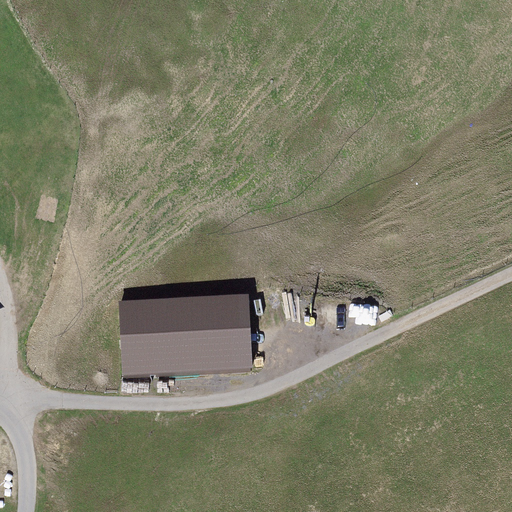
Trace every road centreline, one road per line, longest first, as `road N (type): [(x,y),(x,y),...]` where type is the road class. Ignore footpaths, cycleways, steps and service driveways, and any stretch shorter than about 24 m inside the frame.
road 1 (track): [(511,270),(271,381),(213,399),(38,397),(10,408)]
road 2 (unclassified): [(0,402),(21,424),(31,457),(26,511)]
